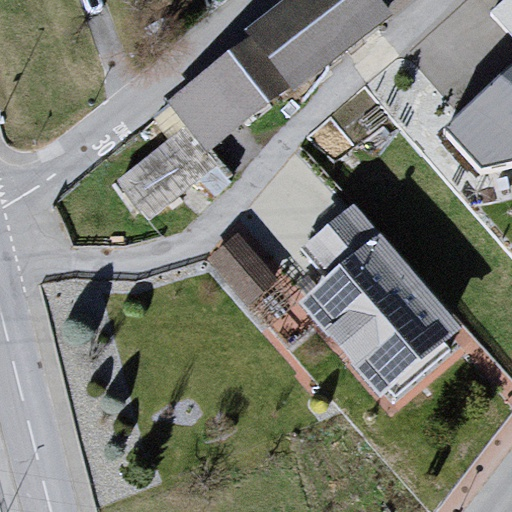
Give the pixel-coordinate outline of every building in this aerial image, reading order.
[(298,102),(426,0),(315,0),(257,46),(298,102)] [(511,0),(501,0),(493,7),(511,30),(511,0)] [(219,158),(298,102),(257,46),(167,112),(190,140),(208,166),(219,158)] [(511,92),(454,105),(471,184),(511,174),(511,92)] [(208,166),(190,140),(123,188),(151,228),(229,172),(219,158),(208,166)] [(397,415),(478,345),(363,211),(306,259),(337,294),(312,316),(397,415)] [(244,232),(212,259),(251,303),(283,276),(244,232)]
